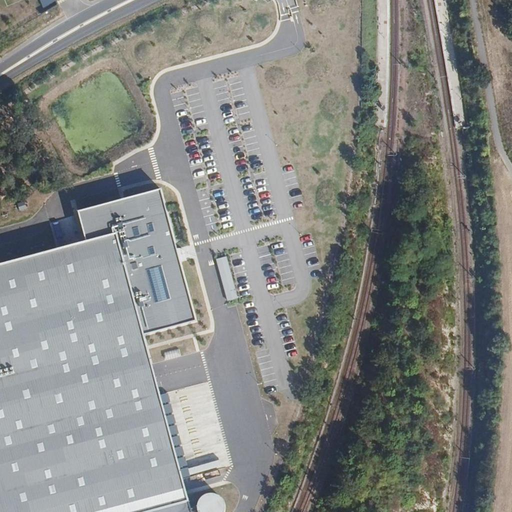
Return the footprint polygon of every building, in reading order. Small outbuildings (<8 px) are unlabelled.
[(78,211),(87,241),(117,232),(145,332),(195,318),(159,189),(78,211)] [(87,241),(0,264),(0,511),(137,511),(189,498),(145,332),(117,232),(87,241)] [(217,260),(228,301),(238,299),(227,257),(217,260)] [(227,511),(228,497),(204,496),(203,511),(227,511)] [(192,511),(189,498),(137,511),(192,511)]
